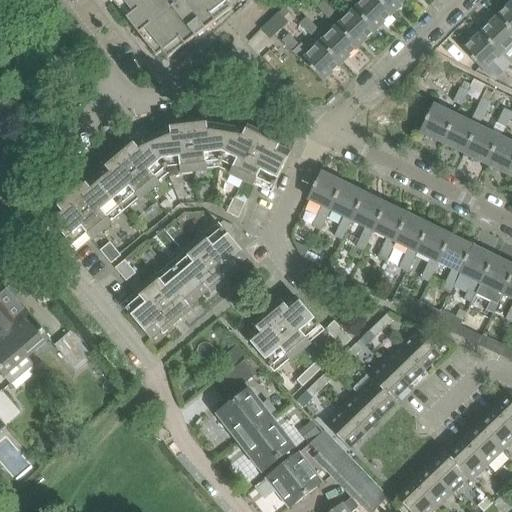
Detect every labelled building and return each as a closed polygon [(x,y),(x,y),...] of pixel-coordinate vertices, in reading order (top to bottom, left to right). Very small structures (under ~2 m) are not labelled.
[(120,0),(132,15),(151,0),(120,0)] [(151,0),(132,15),(126,20),(138,36),(145,31),(167,60),(184,47),(196,38),(195,38),(203,32),(215,23),(231,10),(225,2),(226,0),(151,0)] [(267,10),(276,0),(257,0),(258,0),(267,10)] [(375,34),(392,17),(375,0),(368,0),(355,13),(375,34)] [(375,0),(392,17),(409,0),(375,0)] [(336,14),(324,2),(318,7),(317,8),(329,20),(336,14)] [(511,6),(499,19),(511,31),(511,6)] [(288,24),(286,21),(292,16),(284,8),(279,13),(260,30),(270,41),(288,24)] [(357,50),(375,34),(355,13),(338,30),(357,50)] [(300,25),(311,37),(318,30),(306,18),(300,25)] [(502,56),(511,46),(511,31),(499,19),(482,35),(502,56)] [(340,67),(357,50),(338,30),(320,46),(340,67)] [(484,73),(502,56),(482,35),(464,53),(484,73)] [(294,52),(299,46),(289,36),(283,41),(294,52)] [(320,46),(311,55),(301,44),(299,46),(294,52),(304,62),(303,63),(323,84),(340,67),(320,46)] [(460,89),(453,104),(461,107),(468,93),(460,89)] [(482,100),(475,115),(483,118),(490,104),(482,100)] [(456,117),(448,113),(435,107),(422,133),(443,143),(456,117)] [(497,125),(505,128),(511,114),(505,110),(497,125)] [(478,128),(483,118),(475,115),(470,124),(456,117),(443,143),(465,154),(478,128)] [(220,163),(225,128),(206,125),(206,121),(169,125),(169,130),(152,137),(165,168),(179,167),(180,175),(207,172),(206,164),(220,163)] [(465,154),(487,164),(500,139),(505,128),(497,125),(492,135),(478,128),(465,154)] [(273,188),(290,154),(278,148),(280,144),(247,127),(245,131),(225,128),(220,163),(233,169),(229,176),(253,187),(256,180),(273,188)] [(154,178),(165,168),(152,137),(134,145),(131,142),(102,166),(105,169),(95,177),(120,207),(134,195),(139,201),(160,184),(154,178)] [(509,175),(511,168),(511,144),(500,139),(487,164),(509,175)] [(331,212),(344,186),(322,175),(309,201),(310,202),(323,208),(313,227),(321,231),(331,212)] [(106,218),(120,207),(95,177),(86,185),(83,182),(72,191),(54,206),(57,209),(47,218),(72,248),(86,235),(91,242),(112,224),(106,218)] [(352,222),(365,196),(344,186),(331,212),(345,218),(335,237),(343,241),(352,222)] [(374,232),(386,206),(365,196),(352,222),(366,229),(357,248),(364,252),(374,232)] [(246,204),(245,204),(235,198),(227,214),(239,219),(246,204)] [(395,243),(408,217),(386,206),(374,232),(387,239),(378,258),(386,262),(395,243)] [(417,253),(430,227),(408,217),(395,243),(409,250),(400,269),(408,273),(417,253)] [(439,264),(452,238),(430,227),(417,253),(431,260),(421,280),(429,284),(439,264)] [(247,259),(229,238),(222,230),(208,242),(203,236),(182,253),(187,259),(173,270),(198,300),(208,292),(211,295),(239,271),(237,268),(247,259)] [(451,294),(460,274),(473,248),(452,238),(439,264),(453,271),(443,290),(451,294)] [(121,257),(120,255),(110,244),(100,252),(111,265),(121,257)] [(472,304),(494,259),(473,248),(460,274),(474,281),(465,301),(472,304)] [(511,267),(494,259),(477,296),(491,302),(486,311),(494,315),(503,295),(511,276),(511,267)] [(136,274),(126,263),(125,261),(115,270),(126,283),(136,274)] [(189,308),(198,300),(173,270),(160,282),(155,276),(134,293),(139,299),(125,311),(150,341),(160,332),(163,335),(192,311),(189,308)] [(511,323),(511,276),(503,295),(511,299),(511,313),(508,322),(511,323)] [(0,329),(27,361),(50,341),(26,313),(9,292),(4,296),(0,291),(0,329)] [(305,339),(319,327),(294,298),(284,306),(281,303),(253,327),(255,330),(245,339),(270,368),(284,356),(289,362),(310,345),(305,339)] [(378,324),(384,330),(393,321),(387,315),(378,324)] [(352,341),(335,323),(326,331),(337,343),(328,352),(335,358),(352,341)] [(376,338),(384,330),(378,324),(370,332),(376,338)] [(0,374),(5,380),(10,387),(33,368),(27,361),(0,329),(0,374)] [(400,346),(425,371),(440,356),(416,331),(400,346)] [(55,346),(75,369),(90,356),(71,333),(55,346)] [(348,353),(353,359),(362,351),(357,345),(348,353)] [(409,386),(425,371),(400,346),(385,361),(409,386)] [(344,368),(353,359),(348,353),(339,362),(344,368)] [(394,401),(409,386),(385,361),(369,376),(394,401)] [(303,388),(321,370),(315,364),(297,381),(303,388)] [(316,383),(322,390),(331,381),(325,375),(316,383)] [(397,404),(394,401),(369,376),(368,377),(371,380),(357,394),(381,420),(397,404)] [(313,398),(322,390),(316,383),(307,392),(313,398)] [(0,393),(0,419),(7,427),(22,415),(3,391),(0,393)] [(249,391),(217,415),(239,444),(271,420),(249,391)] [(365,435),(381,420),(357,394),(341,409),(365,435)] [(511,399),(509,396),(494,411),(511,430),(511,399)] [(349,451),(365,435),(341,409),(324,425),(349,451)] [(503,451),(511,442),(511,430),(494,411),(478,426),(503,451)] [(271,420),(239,444),(262,473),(293,449),(271,420)] [(487,467),(503,451),(478,426),(463,441),(487,467)] [(329,469),(344,454),(321,430),(307,441),(320,454),(317,456),(329,469)] [(471,482),(487,467),(463,441),(447,456),(471,482)] [(471,482),(447,456),(444,453),(428,468),(453,493),(467,480),(470,483),(471,482)] [(279,496),(290,509),(290,510),(314,491),(302,476),(309,471),(299,457),(295,461),(290,455),(263,476),(273,488),(270,490),(276,498),(279,496)] [(437,509),(453,493),(428,468),(412,483),(437,509)] [(407,511),(433,511),(437,509),(412,483),(396,499),(407,511)] [(502,502),(511,493),(505,487),(496,495),(502,502)] [(482,511),(484,511),(493,505),(487,498),(477,507),(482,511)] [(353,511),(358,509),(351,499),(342,507),(341,506),(333,511),(353,511)]
